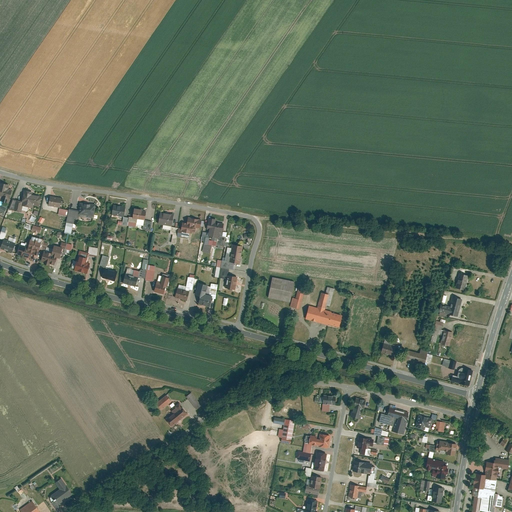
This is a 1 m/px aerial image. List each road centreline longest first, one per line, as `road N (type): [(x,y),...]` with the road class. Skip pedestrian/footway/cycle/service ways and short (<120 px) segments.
road 1 (residential): [(238,333),(259,238),(253,218),(0,172)]
road 2 (residential): [(346,386),(276,383),(251,391),(79,511)]
road 3 (track): [(253,218),(511,245)]
road 4 (tertiary): [(0,263),(238,333)]
road 5 (tertiary): [(238,333),(477,396)]
road 6 (residential): [(472,419),(346,386)]
road 7 (residential): [(346,386),(325,511)]
